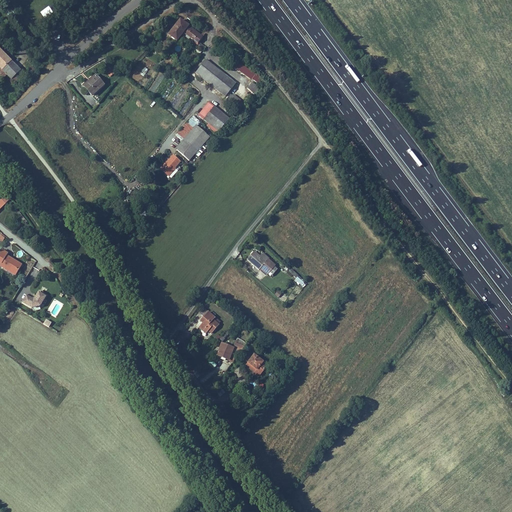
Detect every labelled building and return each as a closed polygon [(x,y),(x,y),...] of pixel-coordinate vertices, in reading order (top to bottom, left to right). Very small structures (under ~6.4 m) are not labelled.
[(177,41),(183,33),(188,26),(180,20),(169,35),(177,41)] [(203,36),(188,26),(183,33),(193,40),(194,45),(199,44),(198,43),(203,36)] [(25,74),(0,48),(0,66),(16,83),(25,74)] [(227,58),(220,52),(217,56),(224,62),(226,59),(227,58)] [(254,75),(230,56),(227,58),(226,59),(251,79),(252,78),(258,83),(262,77),(256,73),(254,75)] [(236,82),(206,59),(196,72),(226,95),(236,82)] [(112,69),(106,73),(109,77),(115,73),(112,69)] [(97,75),(84,86),(91,94),(104,83),(97,75)] [(255,95),(260,88),(251,82),(247,89),(255,95)] [(248,100),(251,95),(244,89),(240,94),(248,100)] [(240,109),(245,104),(232,94),(228,99),(240,109)] [(210,102),(199,115),(218,131),(229,118),(210,102)] [(211,137),(200,127),(183,145),(195,155),(211,137)] [(195,155),(183,145),(179,149),(191,160),(195,155)] [(169,163),(168,162),(163,168),(171,175),(177,167),(182,161),(176,155),(172,159),(169,163)] [(259,268),(260,267),(261,266),(268,272),(276,263),(268,257),(266,259),(254,249),(247,258),(259,268)] [(22,265),(6,256),(8,254),(1,250),(0,252),(0,263),(1,264),(1,265),(8,269),(7,271),(15,275),(22,265)] [(31,258),(23,268),(28,271),(36,261),(31,258)] [(40,306),(46,295),(39,291),(35,299),(33,299),(26,295),(22,302),(32,308),(40,306)] [(203,315),(208,310),(204,307),(199,311),(203,315)] [(210,333),(218,324),(212,319),(214,318),(208,313),(200,321),(202,323),(199,327),(205,332),(207,330),(210,333)] [(231,355),(235,358),(246,345),(235,341),(233,347),(222,342),(218,352),(230,356),(231,355)] [(233,361),(235,358),(231,355),(230,356),(218,352),(217,353),(228,357),(233,361)] [(252,356),(249,361),(257,367),(255,370),(260,374),(268,363),(261,358),(263,356),(260,354),(258,356),(254,353),(252,356)] [(246,364),(255,370),(257,367),(249,361),(246,364)] [(222,386),(216,390),(220,395),(226,391),(222,386)]
